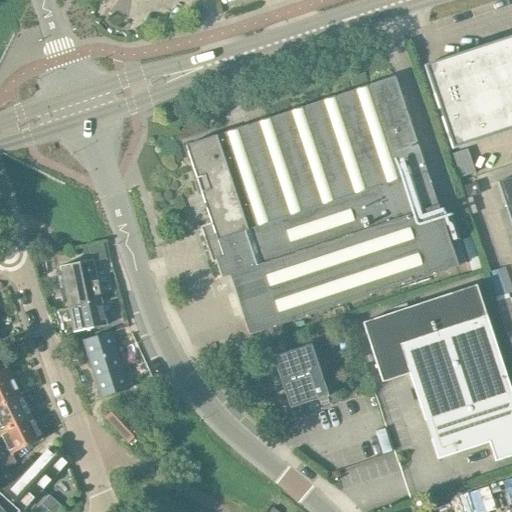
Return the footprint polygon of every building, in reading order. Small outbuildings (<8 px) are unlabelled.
[(511,127),(511,36),(427,65),(454,147),(511,127)] [(217,268),(434,196),(426,171),(394,75),(185,145),(210,222),(198,226),(210,261),(214,260),(217,268)] [(468,148),(453,153),(461,177),(476,172),(468,148)] [(511,176),(498,181),(511,222),(511,176)] [(476,181),(465,185),(469,196),(480,193),(476,181)] [(434,196),(217,268),(220,277),(228,275),(248,334),(457,265),(434,196)] [(68,307),(100,301),(92,260),(60,266),(68,307)] [(511,396),(475,284),(362,322),(381,381),(408,372),(411,371),(440,457),(488,441),(494,460),(511,453),(511,396)] [(100,301),(68,307),(69,308),(74,333),(105,326),(104,320),(100,301)] [(84,340),(101,396),(125,388),(108,333),(84,340)] [(272,356),(284,392),(284,394),(285,394),(288,401),(295,405),(302,402),(303,403),(327,395),(310,343),(272,356)] [(0,378),(9,374),(0,356),(0,378)] [(0,378),(0,404),(19,396),(9,374),(0,378)] [(0,404),(0,431),(29,418),(19,396),(0,404)] [(117,408),(106,420),(126,441),(138,430),(117,408)] [(40,440),(29,418),(0,431),(0,436),(9,455),(10,454),(40,440)] [(1,490),(6,494),(22,509),(66,461),(49,446),(33,464),(29,460),(1,490)] [(9,455),(0,458),(0,470),(15,464),(10,454),(9,455)] [(18,511),(0,494),(0,511),(18,511)]
